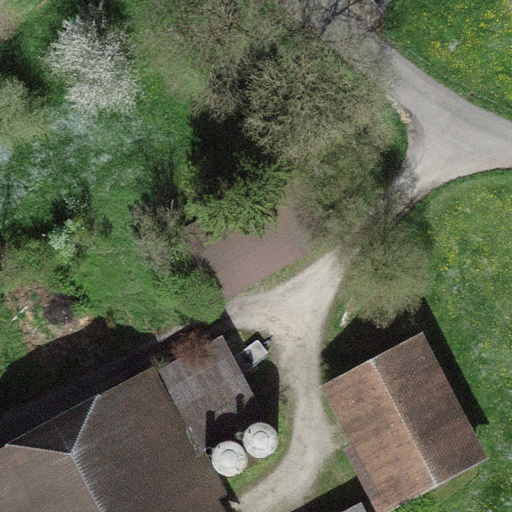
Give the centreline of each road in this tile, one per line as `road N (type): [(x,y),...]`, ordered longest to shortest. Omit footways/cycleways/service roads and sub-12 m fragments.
road 1 (residential): [(300,0),(418,94),(511,146)]
road 2 (track): [(278,295),(313,410),(303,479),(260,511)]
